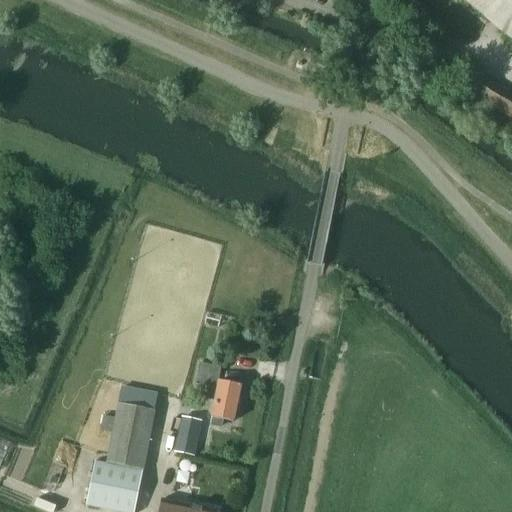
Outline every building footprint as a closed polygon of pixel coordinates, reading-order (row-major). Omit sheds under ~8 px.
[(353,0),(353,2),(373,10),(376,0),(353,0)] [(511,0),(464,0),(511,38),(511,0)] [(511,97),(476,74),(465,91),(511,120),(511,97)] [(222,422),(231,424),(240,387),(217,382),(220,369),(200,364),(195,385),(217,390),(211,419),(210,426),(211,427),(218,429),(220,428),(222,422)] [(106,462),(143,469),(154,411),(118,404),(106,462)] [(184,423),(180,439),(198,443),(201,427),(184,423)] [(84,507),(109,511),(134,511),(142,473),(93,464),(84,507)] [(213,511),(162,501),(159,511),(213,511)]
